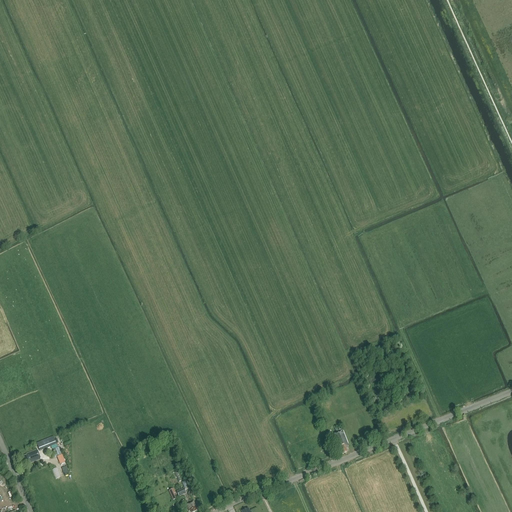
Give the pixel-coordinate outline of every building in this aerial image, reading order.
[(345,447),(349,446),(343,430),(331,434),(337,449),(338,449),(341,454),(347,452),(345,447)] [(56,445),(53,437),(36,443),(40,451),(56,445)] [(62,454),(58,447),(54,448),(56,451),(50,454),(53,459),(62,454)] [(29,463),(41,459),(37,450),(27,454),(27,455),(21,457),(24,464),(29,462),(29,463)] [(53,469),(56,479),(62,477),(59,468),(53,469)] [(177,492),(179,496),(187,492),(190,491),(194,489),(192,485),(189,486),(186,480),(182,482),(184,488),(177,492)] [(178,498),(173,489),(168,491),(173,500),(178,498)] [(196,510),(198,509),(194,501),(186,505),(188,509),(189,511),(191,510),(191,511),(193,511),(197,511),(196,510)]
